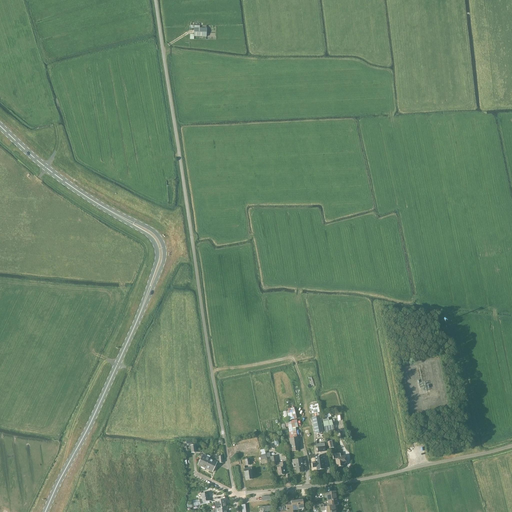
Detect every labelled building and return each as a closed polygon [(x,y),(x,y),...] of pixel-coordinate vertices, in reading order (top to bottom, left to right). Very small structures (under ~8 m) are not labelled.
[(206,37),(206,28),(199,28),(199,26),(194,26),(194,28),(193,35),(189,34),(189,39),(193,40),(193,37),(206,37)] [(288,411),(286,411),(288,420),(296,419),(293,408),(287,409),(288,411)] [(319,417),(312,418),(315,434),(322,432),(319,417)] [(288,427),(289,439),(290,448),(291,448),(292,452),(298,451),(297,446),(298,446),(297,438),(296,438),(295,431),(293,431),(293,428),(297,427),(296,420),(284,423),(285,424),(281,424),(282,429),(285,428),(284,427),(288,427)] [(331,420),(322,422),(324,429),(324,433),(333,432),(332,427),(331,420)] [(192,441),(185,442),(182,442),(183,448),(186,448),(186,446),(190,446),(191,453),(196,452),(195,445),(192,445),(192,441)] [(316,444),(317,452),(320,452),(325,451),(325,446),(321,447),(321,444),(316,444)] [(340,457),(340,453),(332,454),(333,460),(335,460),(337,468),(343,467),(343,464),(346,463),(345,456),(340,457)] [(200,458),(197,465),(204,469),(209,459),(205,457),(206,456),(204,455),(203,456),(200,454),(198,457),(200,458)] [(209,459),(204,469),(212,472),(216,462),(219,463),(222,463),(222,456),(215,457),(213,460),(209,459)] [(321,461),(320,456),(315,457),(316,462),(311,462),(312,468),(316,467),(316,470),(323,469),(322,461),(321,461)] [(301,462),(301,460),(303,460),(303,459),(292,460),(293,468),(295,467),(296,473),(303,472),(302,467),(306,467),(305,461),(301,462)] [(279,463),(276,464),(276,468),(277,468),(278,476),(284,475),(284,471),(283,462),(279,463)] [(330,492),(324,493),(325,499),(327,499),(327,501),(336,500),(336,494),(336,491),(330,492)] [(201,500),(199,500),(199,504),(202,504),(201,502),(208,502),(207,493),(200,494),(201,500)] [(293,496),(290,497),(292,511),(298,510),(296,501),(294,501),(293,496)] [(299,501),(296,501),(298,510),(303,509),(303,505),(306,504),(304,497),(298,498),(299,501)] [(215,502),(216,509),(226,507),(225,500),(215,502)] [(319,505),(320,508),(334,506),(337,506),(336,500),(327,501),(328,504),(319,505)]
